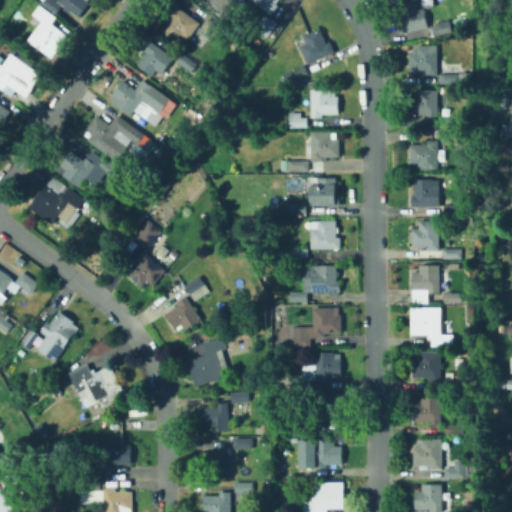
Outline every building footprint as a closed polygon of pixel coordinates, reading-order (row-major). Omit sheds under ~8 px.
[(88,0),(88,1),(91,3),(80,18),(70,11),(69,13),(64,9),(66,6),(63,5),(57,13),(43,3),(44,0),(55,0),(57,1),(57,0),(88,0)] [(230,0),(223,10),(210,1),(211,0),(230,0)] [(278,0),(276,3),(279,5),(273,14),(252,0),(278,0)] [(402,33),(397,6),(416,2),(417,10),(425,8),(428,28),(402,33)] [(64,37),(51,55),(43,49),(42,51),(28,40),(36,29),(28,22),(34,15),(32,14),(40,4),(56,17),(52,23),(66,34),(64,37)] [(200,23),(188,39),(182,34),(178,39),(164,29),(173,17),(170,15),(177,6),(200,23)] [(264,14),(270,18),(271,17),(278,22),(267,37),(254,27),(264,14)] [(224,29),(218,37),(202,25),(208,17),(224,29)] [(435,36),(433,25),(449,21),(452,32),(435,36)] [(320,28),(323,34),(326,33),(328,38),(325,39),(326,44),(331,42),(335,52),(306,64),(299,46),(306,43),(303,35),(320,28)] [(174,57),(160,76),(154,71),(150,77),(135,66),(146,51),(145,50),(152,40),(174,57)] [(274,53),(271,57),(266,54),(270,49),(274,53)] [(438,49),(438,75),(427,75),(427,70),(411,70),(411,49),(438,49)] [(12,53),(43,75),(27,97),(17,89),(12,96),(4,91),(0,88),(0,63),(3,65),(12,53)] [(198,64),(192,72),(177,62),(184,53),(198,64)] [(307,75),(288,83),(283,74),(303,65),(307,75)] [(443,85),(443,67),(460,67),(460,85),(443,85)] [(232,84),(226,79),(231,73),(237,78),(232,84)] [(123,79),(136,88),(143,80),(170,100),(160,113),(153,107),(146,118),(147,119),(143,126),(120,109),(125,102),(113,94),(123,79)] [(339,96),(338,114),(322,114),(322,118),(311,117),(312,86),(331,86),(330,93),(336,93),(336,96),(339,96)] [(0,102),(11,111),(0,126),(0,90),(1,91),(0,92),(0,102)] [(438,117),(428,117),(427,114),(410,114),(410,90),(438,90),(438,117)] [(301,112),(301,117),(307,117),(307,127),(291,127),(290,112),(301,112)] [(118,114),(145,134),(138,144),(132,139),(127,146),(129,147),(117,163),(87,141),(91,136),(87,134),(89,131),(87,129),(97,114),(110,124),(118,114)] [(511,136),(501,134),(503,124),(510,125),(511,116),(511,136)] [(460,127),(442,126),(442,117),(461,117),(460,127)] [(340,140),(340,157),(324,156),(324,161),(311,161),(312,131),(332,132),(332,140),(340,140)] [(461,141),(442,141),(442,131),(461,131),(461,141)] [(438,170),(418,169),(418,162),(411,162),(412,144),(427,145),(427,140),(439,140),(438,170)] [(308,157),(287,157),(287,142),(308,142),(308,157)] [(92,149),(119,169),(113,177),(106,173),(97,186),(86,178),(79,187),(57,170),(72,150),(85,160),(92,149)] [(310,170),(288,170),(288,161),(309,161),(310,170)] [(123,183),(118,179),(121,174),(127,178),(123,183)] [(53,176),(85,199),(77,210),(76,209),(67,222),(58,216),(53,223),(30,206),(45,184),(47,185),(53,176)] [(337,184),(337,204),(311,204),(311,184),(309,186),(309,177),(337,177),(337,184)] [(439,206),(412,205),(412,195),(415,195),(415,179),(432,179),(432,186),(440,186),(439,206)] [(132,190),(126,186),(130,180),(136,184),(132,190)] [(91,205),(87,211),(83,208),(87,202),(91,205)] [(308,214),(289,214),(289,204),(307,203),(308,214)] [(462,214),(445,214),(445,205),(462,205),(462,214)] [(99,211),(95,217),(90,214),(95,207),(99,211)] [(116,220),(111,225),(106,221),(110,215),(116,220)] [(166,240),(154,255),(133,238),(149,219),(163,231),(159,235),(166,240)] [(337,219),(337,227),(339,227),(339,233),(337,233),(337,237),(341,237),(341,248),(312,249),(312,221),(319,220),(337,219)] [(440,250),(428,250),(428,246),(412,246),(411,228),(420,228),(420,220),(440,220),(440,250)] [(308,258),(289,258),(289,247),(308,247),(308,258)] [(444,257),(444,249),(463,249),(463,257),(444,257)] [(179,254),(174,259),(170,255),(174,250),(179,254)] [(166,270),(153,285),(147,280),(141,286),(129,274),(140,262),(137,259),(144,251),(166,270)] [(320,264),(320,265),(338,265),(338,281),(341,281),(341,291),(313,292),(313,264),(320,264)] [(439,292),(429,292),(429,290),(413,290),(413,272),(420,272),(420,264),(440,265),(439,292)] [(0,268),(14,279),(13,280),(15,281),(23,271),(39,283),(31,294),(21,286),(16,294),(7,288),(2,295),(0,293),(0,268)] [(210,291),(194,301),(185,285),(200,275),(210,291)] [(308,301),(291,302),(291,292),(308,291),(308,301)] [(447,302),(447,292),(461,292),(461,302),(447,302)] [(202,319),(185,330),(184,327),(179,330),(176,327),(166,313),(179,304),(177,302),(186,295),(202,319)] [(339,306),(340,315),(343,315),(344,333),(326,334),(326,337),(333,336),(333,343),(317,344),(317,338),(311,338),(311,346),(293,347),(292,327),(313,326),(313,307),(339,306)] [(454,346),(432,347),(431,339),(428,339),(428,334),(412,335),(411,307),(442,306),(442,334),(454,334),(454,346)] [(76,321),(74,324),(77,326),(74,329),(76,331),(65,347),(56,362),(38,349),(47,335),(41,331),(48,321),(51,323),(60,310),(76,321)] [(0,314),(13,324),(7,332),(0,327),(0,314)] [(39,334),(30,349),(21,343),(32,328),(39,334)] [(225,378),(198,386),(190,360),(205,355),(204,351),(206,351),(204,343),(225,336),(229,348),(222,350),(228,370),(223,372),(225,378)] [(335,351),(335,358),(343,358),(343,377),(342,377),(342,387),(328,387),(327,380),(315,380),(315,375),(290,375),(290,365),(315,365),(314,352),(335,351)] [(441,381),(430,381),(429,377),(412,378),(413,359),(420,359),(420,352),(441,351),(441,381)] [(21,359),(18,363),(12,359),(15,355),(21,359)] [(88,363),(92,370),(95,369),(96,372),(111,365),(124,389),(87,408),(69,373),(88,363)] [(310,389),(293,390),(293,380),(310,379),(310,389)] [(463,390),(445,390),(445,380),(463,380),(463,390)] [(250,401),(232,402),(231,392),(250,391),(250,401)] [(335,395),(335,402),(343,402),(343,420),(326,421),(326,424),(315,424),(315,395),(335,395)] [(441,424),(430,424),(430,421),(415,421),(414,404),(416,404),(416,398),(422,398),(422,396),(440,395),(441,424)] [(228,402),(229,411),(236,410),(238,421),(230,422),(231,430),(211,432),(210,425),(203,426),(201,407),(217,405),(217,403),(228,402)] [(457,419),(457,411),(465,411),(465,419),(457,419)] [(50,435),(42,440),(34,427),(42,422),(50,435)] [(293,434),(293,424),(312,423),(312,433),(293,434)] [(447,431),(447,423),(463,423),(463,431),(447,431)] [(254,448),(234,448),(234,438),(253,437),(254,448)] [(125,438),(125,445),(132,445),(133,464),(116,464),(115,476),(94,477),(93,446),(104,445),(104,439),(125,438)] [(335,439),(335,446),(342,446),(343,464),(326,464),(327,467),(316,468),(315,439),(335,439)] [(442,469),(430,469),(430,465),(414,465),(413,447),(422,447),(422,439),(442,439),(442,469)] [(231,447),(231,477),(211,477),(211,470),(203,470),(203,451),(219,451),(219,447),(231,447)] [(445,478),(444,468),(454,467),(454,460),(465,459),(465,466),(468,466),(469,476),(465,476),(465,477),(445,478)] [(312,477),(293,477),(293,467),(312,467),(312,477)] [(22,473),(23,479),(24,479),(25,490),(14,491),(15,511),(0,511),(0,493),(1,493),(0,489),(4,488),(4,480),(3,475),(22,473)] [(101,490),(105,490),(105,488),(116,488),(116,491),(133,491),(133,511),(105,511),(105,503),(82,504),(82,481),(101,482),(101,490)] [(328,509),(328,511),(303,511),(298,511),(298,496),(315,496),(315,482),(344,481),(345,508),(328,509)] [(253,492),(235,492),(235,482),(253,482),(253,492)] [(442,511),(432,511),(432,508),(415,508),(415,491),(423,490),(422,484),(442,483),(442,511)] [(232,491),(232,511),(204,511),(204,495),(220,495),(220,491),(232,491)]
